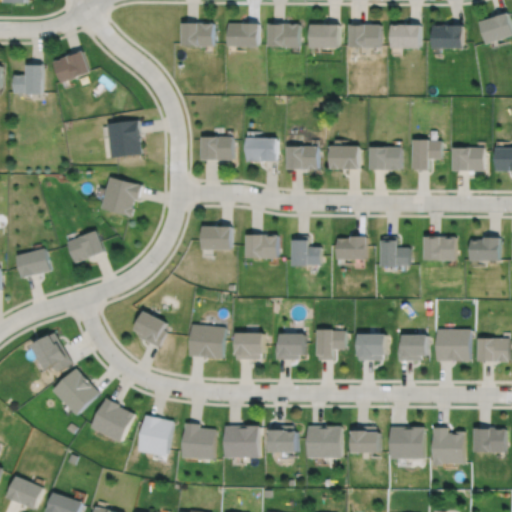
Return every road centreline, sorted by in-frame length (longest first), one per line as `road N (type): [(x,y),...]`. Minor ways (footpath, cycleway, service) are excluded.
road 1 (residential): [(82,295),(113,356),(157,382),(217,391),(511,393)]
road 2 (residential): [(87,7),(153,75),(174,113),(173,220),(135,273),(0,329)]
road 3 (residential): [(177,191),(283,201),(511,202)]
